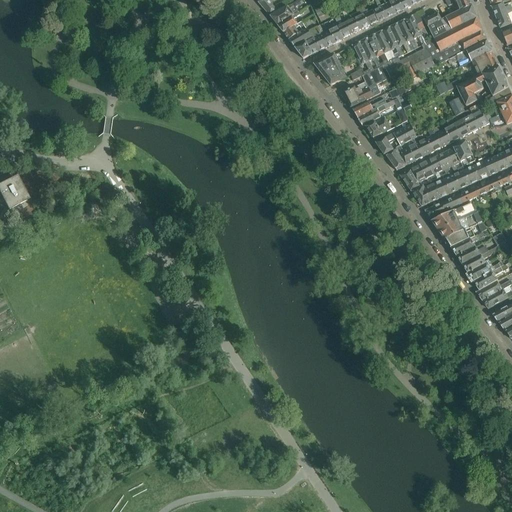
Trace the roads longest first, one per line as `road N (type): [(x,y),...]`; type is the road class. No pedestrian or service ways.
road 1 (unclassified): [(336,511),(111,173),(0,152)]
road 2 (residential): [(293,72),(437,0)]
road 3 (unclassified): [(406,217),(479,319)]
